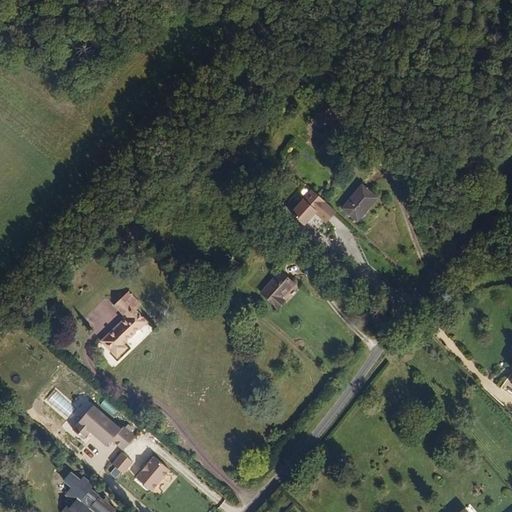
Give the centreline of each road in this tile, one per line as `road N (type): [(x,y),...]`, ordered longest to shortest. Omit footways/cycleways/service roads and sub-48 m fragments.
road 1 (residential): [(249,511),(337,417),(495,197),(511,160)]
road 2 (unknown): [(255,505),(165,406),(90,363),(85,342),(110,310)]
road 3 (unknown): [(429,287),(334,212),(332,196),(353,174)]
